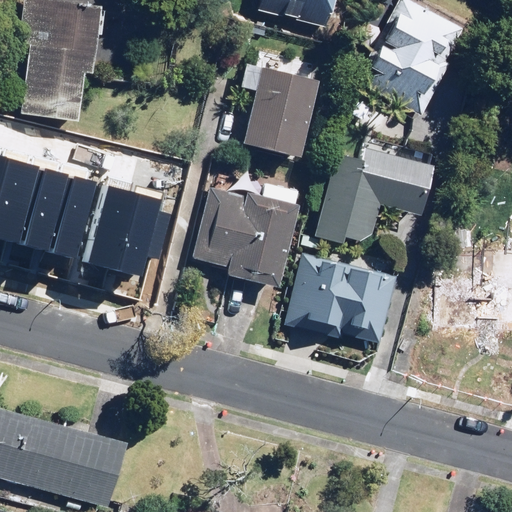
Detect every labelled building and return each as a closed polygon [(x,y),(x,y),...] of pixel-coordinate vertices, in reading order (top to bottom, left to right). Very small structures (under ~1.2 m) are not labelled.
[(100,70),(101,0),(23,0),(22,111),(83,112),(83,70),(100,70)] [(259,0),(257,7),(327,26),(332,7),(338,9),(340,0),(259,0)] [(464,26),(416,0),(398,0),(355,79),(423,117),(452,64),(445,60),(464,26)] [(321,77),(263,63),(245,140),(302,154),(321,77)] [(359,98),(351,113),(384,130),(392,115),(359,98)] [(363,156),(339,150),(317,232),(368,246),(380,202),(423,214),(438,158),(367,140),(363,156)] [(133,184),(15,156),(0,217),(0,219),(118,247),(133,184)] [(230,188),(208,185),(196,257),(229,263),(227,272),(283,282),(301,185),(232,173),(230,188)] [(511,239),(489,238),(488,277),(435,275),(433,335),(511,337),(511,239)] [(399,274),(305,250),(286,324),(380,349),(399,274)] [(126,441),(0,406),(0,476),(109,506),(126,441)]
